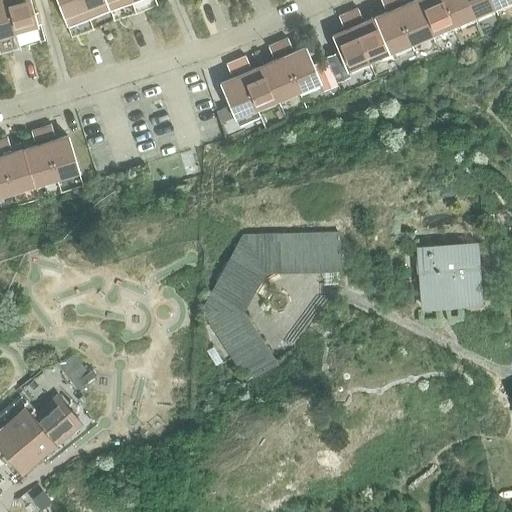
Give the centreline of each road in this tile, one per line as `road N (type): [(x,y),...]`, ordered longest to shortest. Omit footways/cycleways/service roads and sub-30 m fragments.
road 1 (residential): [(192,53),(318,0)]
road 2 (residential): [(70,93),(192,53)]
